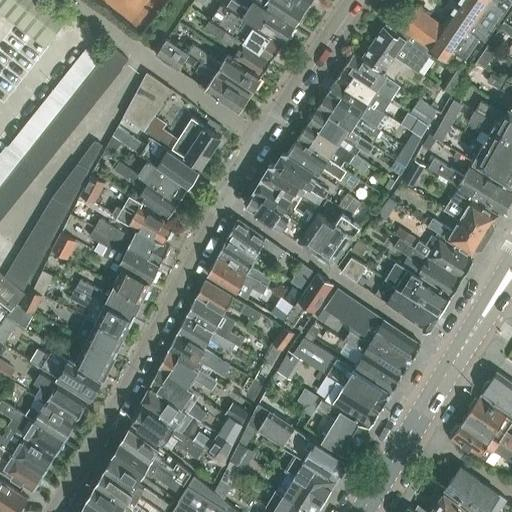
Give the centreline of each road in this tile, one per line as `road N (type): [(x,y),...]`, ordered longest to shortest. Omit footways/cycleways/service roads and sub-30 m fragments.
road 1 (residential): [(47,511),(86,455),(251,136)]
road 2 (secondary): [(363,511),(511,274)]
road 3 (residential): [(251,136),(72,0)]
road 4 (residential): [(251,136),(344,0)]
